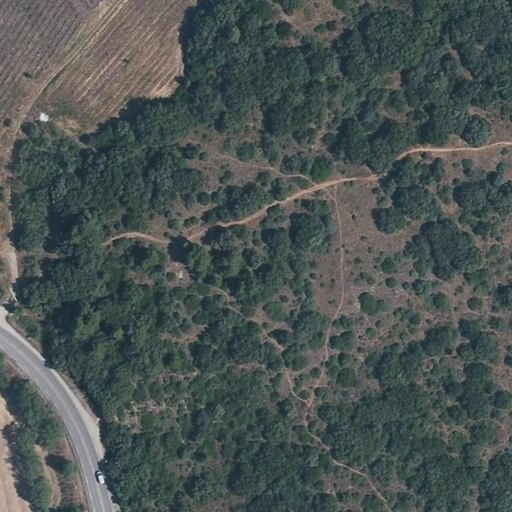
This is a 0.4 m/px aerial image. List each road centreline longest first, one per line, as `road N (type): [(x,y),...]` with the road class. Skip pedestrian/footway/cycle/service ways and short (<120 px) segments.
road 1 (track): [(117,0),(19,116),(16,275),(0,313)]
road 2 (tertiary): [(104,511),(71,412),(0,334)]
